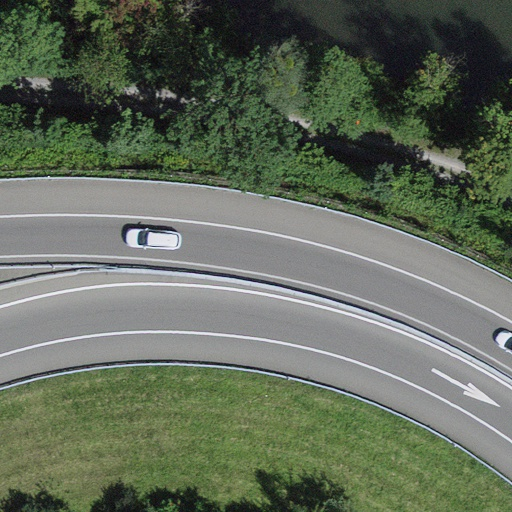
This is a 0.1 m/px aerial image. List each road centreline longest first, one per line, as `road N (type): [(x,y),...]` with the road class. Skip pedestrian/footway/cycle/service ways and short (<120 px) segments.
road 1 (motorway): [(0,334),(133,314),(261,322),(384,354),(511,419)]
road 2 (motorway): [(511,328),(373,266),(269,239),(127,223),(0,225)]
road 3 (track): [(0,87),(245,115),(511,194)]
